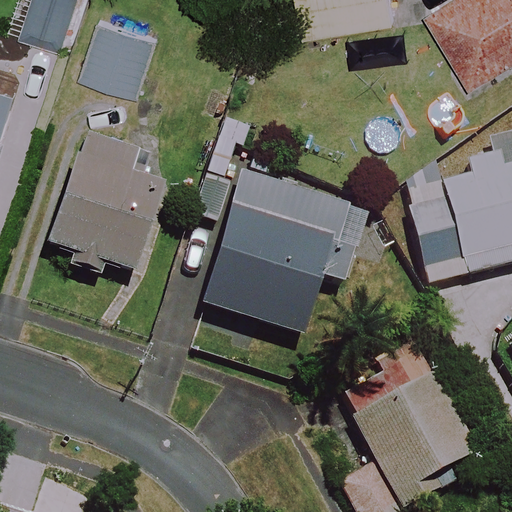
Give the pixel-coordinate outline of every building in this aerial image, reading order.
[(77,0),(33,0),(22,38),(62,50),(77,0)] [(397,24),(393,0),(296,0),(302,38),(397,24)] [(511,63),(511,0),(460,0),(431,17),(470,87),(511,63)] [(159,40),(99,23),(83,80),(142,97),(159,40)] [(0,158),(18,96),(0,90),(0,158)] [(44,252),(71,260),(67,272),(94,281),(98,269),(138,282),(167,191),(126,178),(133,157),(79,139),(44,252)] [(511,173),(498,177),(494,155),(454,164),(459,185),(403,198),(422,287),(511,267),(511,173)] [(345,211),(240,179),(200,312),(299,342),(317,282),(341,290),(351,258),(332,252),(345,211)] [(412,511),(482,476),(417,351),(336,392),(375,467),(338,487),(351,511),(412,511)]
